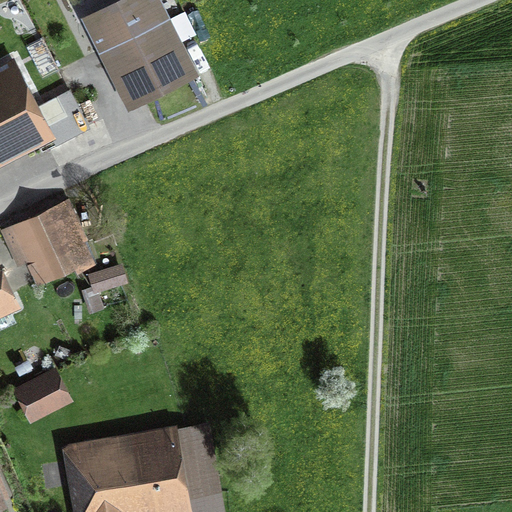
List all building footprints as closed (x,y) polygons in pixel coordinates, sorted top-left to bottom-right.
[(162,0),(112,0),(80,16),(128,109),(198,73),(199,75),(213,68),(201,45),(188,51),(162,0)] [(0,63),(0,165),(52,138),(55,145),(90,126),(70,88),(40,104),(14,56),(0,63)] [(70,198),(0,227),(0,228),(16,266),(26,262),(35,284),(74,268),(76,272),(96,264),(86,240),(87,239),(70,198)] [(0,326),(15,320),(11,311),(21,307),(0,259),(0,326)] [(34,432),(72,411),(54,379),(16,399),(34,432)] [(209,427),(127,441),(138,505),(219,492),(209,427)] [(89,511),(96,511),(138,505),(127,441),(79,449),(89,511)] [(0,511),(8,511),(0,494),(0,511)]
